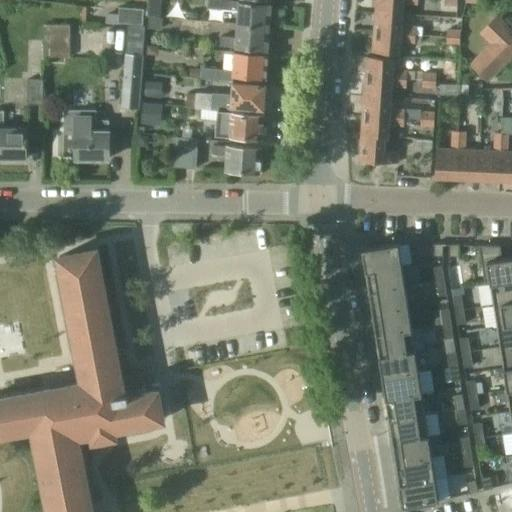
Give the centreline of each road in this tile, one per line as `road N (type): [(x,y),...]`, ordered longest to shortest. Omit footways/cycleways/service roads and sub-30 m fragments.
road 1 (residential): [(319,204),(0,202)]
road 2 (tertiary): [(372,511),(319,204)]
road 3 (tertiary): [(319,204),(327,0)]
road 4 (residential): [(319,204),(511,207)]
